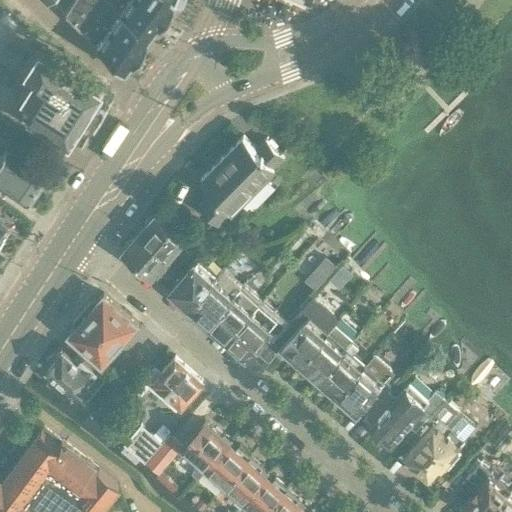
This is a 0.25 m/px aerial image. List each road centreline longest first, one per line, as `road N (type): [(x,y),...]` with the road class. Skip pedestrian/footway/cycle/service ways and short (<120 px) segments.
road 1 (residential): [(384,511),(70,245)]
road 2 (tertiary): [(356,0),(306,35),(198,51)]
road 3 (tertiary): [(113,182),(195,109),(242,87)]
road 4 (tertiary): [(242,87),(335,49),(378,8)]
road 5 (tertiary): [(198,51),(144,108),(113,182)]
road 6 (tertiary): [(0,351),(70,245)]
